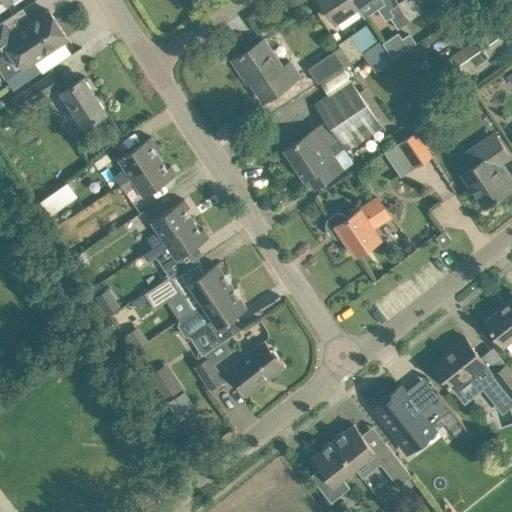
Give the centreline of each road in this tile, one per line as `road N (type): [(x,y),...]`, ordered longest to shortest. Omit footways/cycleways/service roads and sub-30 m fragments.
road 1 (tertiary): [(357,368),(158,71)]
road 2 (tertiary): [(156,511),(357,368)]
road 3 (residential): [(357,368),(511,249)]
road 4 (residential): [(158,71),(260,0)]
